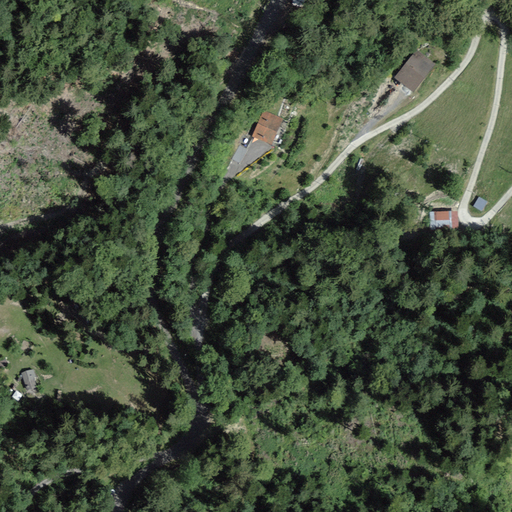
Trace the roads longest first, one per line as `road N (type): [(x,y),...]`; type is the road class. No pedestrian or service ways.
road 1 (track): [(195,396),(197,323),(223,252),(312,188),(354,145),(439,92),(467,59),(484,17),(494,15),(504,32),(499,92),(464,209),(470,221),(481,220),(511,191)]
road 2 (unclassified): [(176,451),(195,431),(198,408),(153,308),(147,268),(278,0)]
road 3 (unclassified): [(176,451),(51,478),(29,494),(23,511)]
